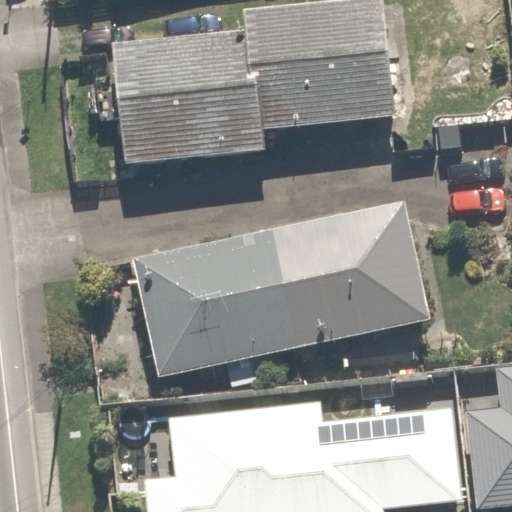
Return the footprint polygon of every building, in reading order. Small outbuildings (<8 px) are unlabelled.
[(399,124),(387,4),(117,31),(125,171),(399,124)] [(412,208),(286,241),(304,354),(440,330),(412,208)] [(286,241),(138,261),(166,381),(304,354),(286,241)] [(458,511),(449,423),(332,437),(329,411),(175,429),(182,485),(152,488),(154,511),(458,511)] [(511,511),(511,417),(468,419),(472,511),(511,511)]
